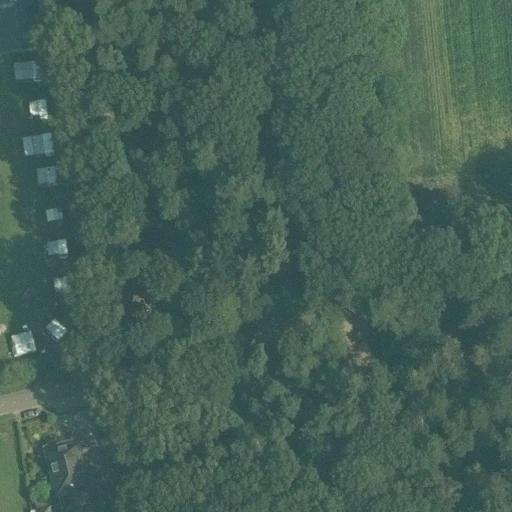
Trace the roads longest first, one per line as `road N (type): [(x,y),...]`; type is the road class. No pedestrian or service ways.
road 1 (unclassified): [(0,408),(511,260)]
road 2 (track): [(376,483),(354,309)]
